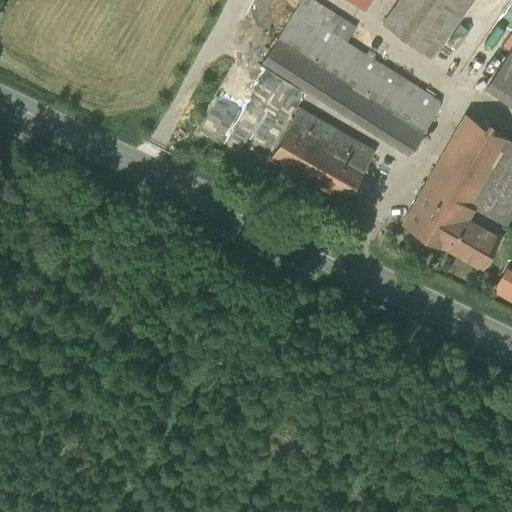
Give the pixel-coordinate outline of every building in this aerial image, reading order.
[(400,0),(385,22),(431,54),(468,0),(400,0)] [(438,101),(296,11),(290,20),(432,111),(438,101)] [(432,111),(290,20),(264,61),(263,61),(409,154),(436,113),(432,111)] [(511,55),(510,54),(487,87),(511,104),(511,55)] [(374,150),(299,107),(270,158),(345,201),(374,150)] [(511,141),(466,113),(428,178),(473,205),(511,140),(511,141)] [(511,140),(511,141),(511,140),(473,205),(506,224),(511,213),(511,140)] [(473,205),(428,178),(403,220),(449,246),(450,246),(478,262),(477,262),(479,263),(495,234),(466,217),(473,205)] [(511,268),(500,264),(491,292),(511,298),(511,268)]
